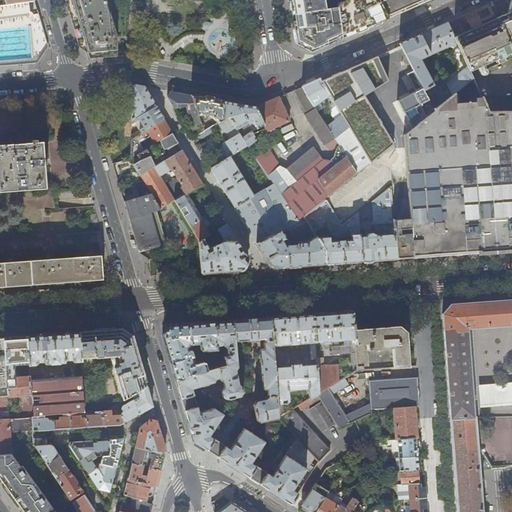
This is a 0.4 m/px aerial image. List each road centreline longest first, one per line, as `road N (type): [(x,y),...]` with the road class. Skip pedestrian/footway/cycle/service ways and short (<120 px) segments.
road 1 (secondary): [(511,274),(137,302)]
road 2 (residential): [(137,302),(70,76)]
road 3 (residential): [(70,76),(142,71),(254,92),(277,83)]
road 4 (residential): [(469,0),(277,83)]
road 5 (residential): [(128,431),(58,438),(104,511)]
road 6 (secondary): [(137,302),(0,312)]
road 7 (unknown): [(58,438),(24,436),(19,452),(68,511)]
